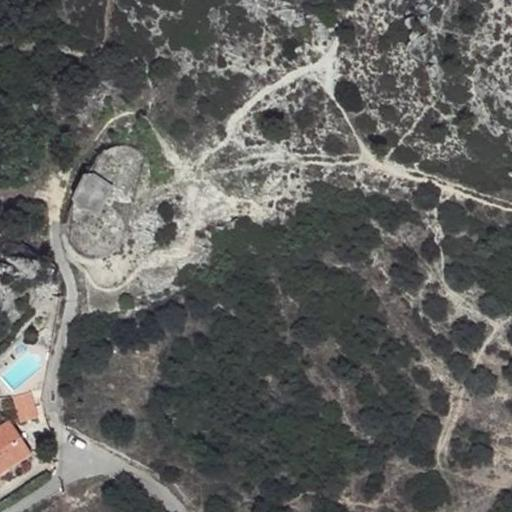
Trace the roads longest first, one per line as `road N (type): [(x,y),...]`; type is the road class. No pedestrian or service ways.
road 1 (track): [(321,65),(283,79),(188,177),(147,120),(123,113),(63,185),(55,222)]
road 2 (track): [(202,160),(370,160),(511,207)]
road 3 (residential): [(18,511),(76,469),(114,464),(154,479),(178,511)]
